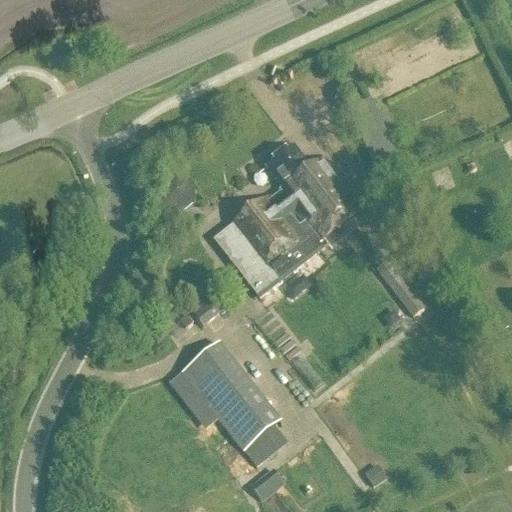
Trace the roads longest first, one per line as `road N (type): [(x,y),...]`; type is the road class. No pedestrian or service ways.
road 1 (unclassified): [(24,511),(35,435),(111,284),(118,241),(109,199),(69,109)]
road 2 (secondary): [(69,109),(309,0)]
